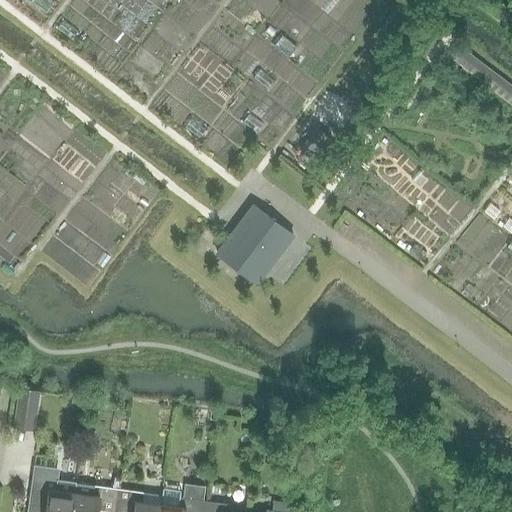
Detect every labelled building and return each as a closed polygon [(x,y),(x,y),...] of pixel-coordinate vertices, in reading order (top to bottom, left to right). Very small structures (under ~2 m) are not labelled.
[(462,66),(511,104),(511,86),(470,55),(462,66)] [(352,119),(336,108),(324,124),(339,136),(352,119)] [(316,127),(298,150),(312,160),(330,137),(316,127)] [(256,283),(293,235),(254,205),(217,254),(256,283)] [(34,431),(36,416),(40,391),(18,388),(13,428),(34,431)] [(59,468),(33,465),(28,500),(26,511),(71,511),(74,492),(75,481),(57,479),(59,468)] [(113,511),(115,511),(119,480),(113,480),(112,488),(93,485),(92,494),(74,492),(71,511),(97,511),(98,510),(113,511)] [(159,511),(160,504),(142,501),(143,492),(124,490),(126,481),(119,480),(115,511),(159,511)] [(203,511),(205,501),(179,497),(178,506),(160,504),(159,511),(203,511)] [(228,511),(230,504),(205,501),(203,511),(228,511)]
